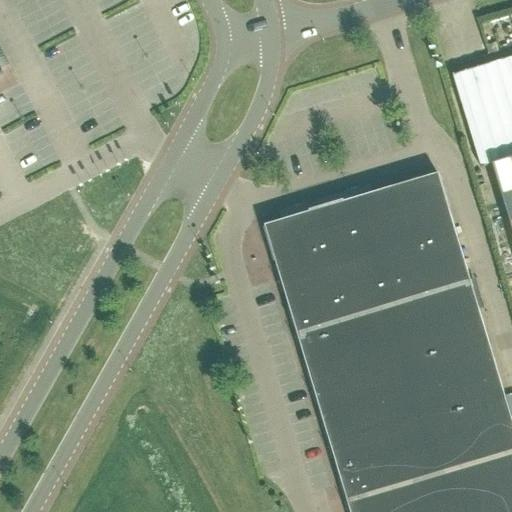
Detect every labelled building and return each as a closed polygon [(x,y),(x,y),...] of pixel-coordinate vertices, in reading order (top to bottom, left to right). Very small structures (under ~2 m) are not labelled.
[(496,44),(485,47),(488,56),(499,53),(496,44)] [(511,231),(511,161),(492,167),(511,231)] [(265,228),(299,340),(472,288),(438,176),(265,228)] [(505,398),(472,288),(299,340),(332,450),(505,398)] [(249,394),(235,398),(255,463),(270,458),(249,394)] [(511,511),(511,422),(505,398),(332,450),(349,511),(511,511)]
